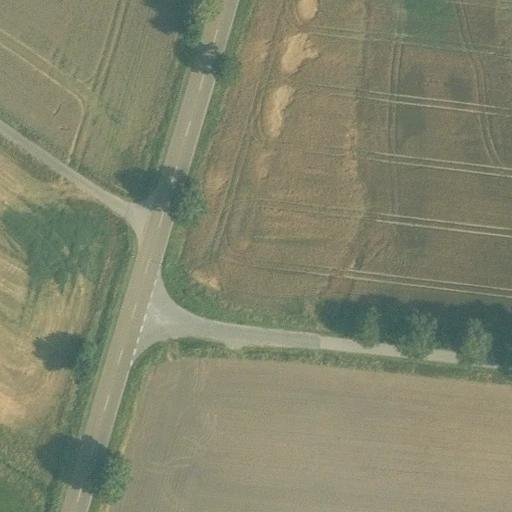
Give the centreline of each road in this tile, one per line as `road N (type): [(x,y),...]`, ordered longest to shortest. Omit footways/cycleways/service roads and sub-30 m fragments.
road 1 (unclassified): [(511,363),(130,314)]
road 2 (tertiary): [(130,314),(224,0)]
road 3 (tertiary): [(72,511),(130,314)]
